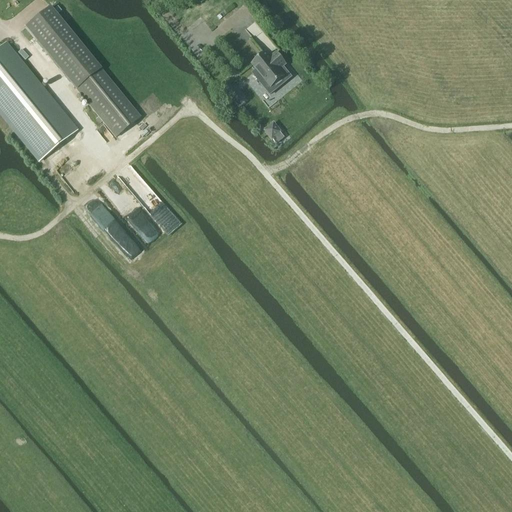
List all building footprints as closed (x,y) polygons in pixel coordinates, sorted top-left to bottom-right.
[(25,29),(115,139),(139,119),(50,8),(25,29)] [(5,45),(0,48),(0,115),(39,163),(76,133),(5,45)] [(270,60),(265,55),(252,65),(257,71),(253,74),(270,95),(291,78),(283,68),(286,66),(277,54),(270,60)] [(233,103),(240,98),(230,85),(223,91),(233,103)] [(274,124),(264,132),(271,141),(272,140),(276,144),(284,138),(280,134),(281,133),(274,124)]
